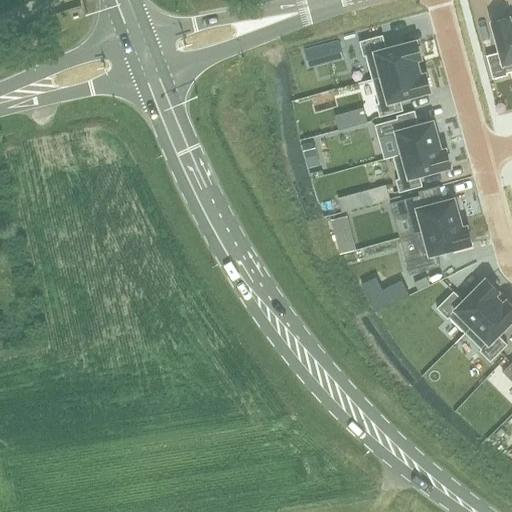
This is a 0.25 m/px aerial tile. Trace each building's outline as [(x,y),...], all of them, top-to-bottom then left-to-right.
[(500,52),(486,56),(492,79),(507,75),(507,73),(511,71),(511,22),(510,23),(509,18),(492,23),(500,52)] [(394,47),(394,46),(386,49),(382,36),(359,42),(363,57),(365,56),(372,80),(418,67),(416,60),(420,58),(416,41),(394,47)] [(304,52),(308,68),(331,61),(343,58),(338,43),(326,46),(304,52)] [(376,104),(380,117),(403,111),(400,99),(429,91),(425,74),(420,75),(418,67),(372,80),(378,104),(376,104)] [(433,121),(418,125),(401,130),(398,119),(374,125),(378,138),(392,134),(397,156),(439,145),(433,121)] [(397,156),(393,157),(399,179),(395,180),(399,193),(422,186),(419,175),(450,166),(445,149),(440,150),(439,145),(397,156)] [(370,189),(374,203),(390,199),(386,184),(370,189)] [(394,216),(408,213),(414,234),(460,222),(454,199),(443,201),(424,207),(421,195),(390,204),(393,217),(394,216)] [(330,221),(335,238),(351,234),(347,217),(330,221)] [(405,260),(409,275),(440,266),(437,253),(454,248),(471,244),(466,226),(461,228),(460,222),(414,234),(420,256),(406,260),(405,260)] [(465,333),(499,300),(494,295),(498,292),(485,279),(463,301),(453,291),(436,308),(447,319),(449,318),(465,333)] [(401,280),(382,290),(367,297),(374,312),(409,295),(401,280)] [(499,300),(465,333),(481,349),(479,351),(490,362),(507,345),(497,335),(511,320),(511,306),(506,300),(503,304),(499,300)] [(18,317),(0,318),(1,333),(19,332),(18,317)] [(511,361),(502,372),(511,381),(511,361)]
